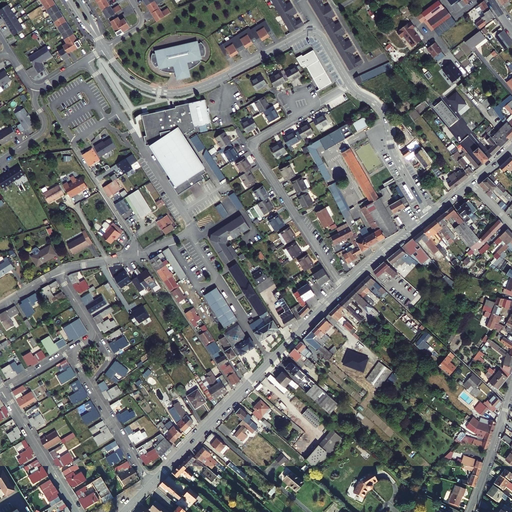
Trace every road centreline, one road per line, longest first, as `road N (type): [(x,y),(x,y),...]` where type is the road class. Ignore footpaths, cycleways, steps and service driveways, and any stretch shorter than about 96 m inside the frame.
road 1 (residential): [(343,287),(253,144),(350,84)]
road 2 (secondary): [(104,48),(141,86),(178,92),(314,31)]
road 3 (residential): [(120,111),(74,145),(131,236),(129,253)]
road 4 (tertiary): [(151,483),(271,359)]
road 5 (secondary): [(350,84),(386,116),(391,149),(430,216)]
road 6 (residential): [(3,391),(77,511)]
road 7 (residential): [(120,111),(190,231)]
road 8 (residential): [(511,387),(470,511)]
